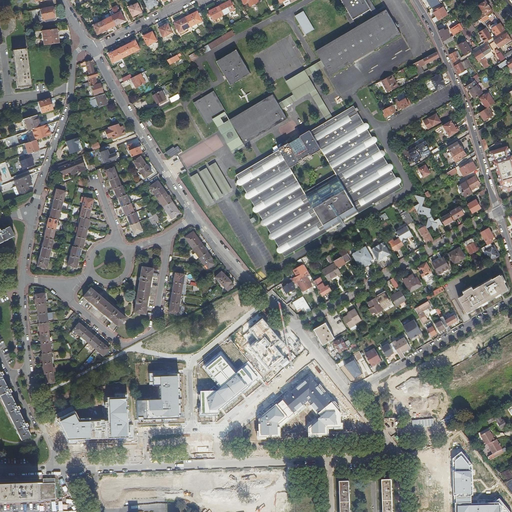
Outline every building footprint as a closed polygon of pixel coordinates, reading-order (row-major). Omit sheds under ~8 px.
[(220,6),(224,14),(228,12),(230,16),(234,14),(233,10),(235,9),(233,5),(234,4),(233,2),(231,2),(230,0),(220,6)] [(377,11),(370,0),(367,0),(366,1),(365,0),(341,0),(348,11),(344,14),(353,29),(316,51),(322,60),(323,63),(325,66),(330,75),(366,54),(400,33),(387,10),(379,14),(377,11)] [(437,0),(426,0),(432,8),(440,3),(437,0)] [(487,15),(493,11),(486,0),(479,5),(484,12),(484,13),(479,16),(481,19),(487,15)] [(143,11),(138,3),(130,7),(134,16),(143,11)] [(219,17),(224,14),(220,6),(209,11),(210,13),(208,14),(210,16),(212,15),(214,20),(219,17)] [(434,12),(439,20),(448,15),(442,6),(434,12)] [(53,18),(52,12),(51,7),(39,9),(39,13),(39,15),(38,15),(39,16),(37,16),(39,22),(42,22),(42,20),(44,20),(52,18),(53,18)] [(112,16),(116,25),(126,20),(121,11),(112,16)] [(197,11),(186,17),(191,26),(202,20),(197,11)] [(303,12),(295,16),(299,24),(305,34),(313,29),(303,12)] [(103,21),(107,29),(116,25),(112,16),(103,21)] [(191,26),(186,17),(175,22),(181,35),(186,32),(185,29),(191,26)] [(99,33),(107,29),(103,21),(95,25),(99,33)] [(168,23),(159,28),(164,36),(168,34),(169,36),(174,34),(168,23)] [(451,29),(454,35),(463,29),(460,23),(451,29)] [(505,29),(500,23),(498,24),(492,28),(496,35),(505,29)] [(472,24),(467,27),(466,28),(468,31),(469,33),(475,29),(472,24)] [(444,28),(438,31),(443,41),(450,37),(449,35),(450,34),(448,29),(444,30),(444,28)] [(485,42),(492,38),(490,34),(486,28),(479,32),(485,42)] [(43,45),(44,46),(58,44),(56,29),(42,31),(43,45)] [(208,50),(235,36),(232,30),(205,45),(208,50)] [(153,31),(144,36),(148,44),(157,40),(153,31)] [(507,45),(511,41),(511,40),(507,33),(494,41),(499,48),(506,43),(507,45)] [(450,37),(443,41),(445,45),(454,39),(453,37),(452,36),(450,37)] [(126,45),(131,53),(140,48),(136,40),(126,45)] [(462,42),(458,45),(465,55),(472,51),(465,40),(464,41),(463,40),(461,41),(462,42)] [(491,48),(489,44),(481,50),(487,60),(494,55),(492,52),(490,49),(491,48)] [(122,58),(131,53),(126,45),(117,49),(122,58)] [(26,49),(12,51),(13,58),(14,63),(16,76),(16,81),(17,88),(31,86),(26,49)] [(113,62),(122,58),(117,49),(109,53),(113,62)] [(250,74),(236,50),(216,62),(220,67),(224,75),(227,79),(230,85),(250,74)] [(481,50),(474,54),(479,62),(481,61),(485,68),(490,64),(487,60),(481,50)] [(421,66),(439,57),(437,52),(413,64),(414,65),(415,64),(416,66),(420,64),(421,66)] [(456,52),(449,55),(453,63),(459,59),(456,52)] [(502,63),(506,60),(501,52),(500,52),(497,54),(497,55),(502,63)] [(181,55),(180,53),(170,58),(168,59),(170,64),(180,59),(178,56),(181,55)] [(500,69),(508,64),(511,70),(511,69),(511,59),(508,62),(507,60),(506,60),(502,63),(498,65),(500,69)] [(86,72),(87,75),(94,73),(91,63),(94,62),(93,61),(93,60),(82,63),(82,64),(79,65),(80,68),(85,67),(87,66),(88,72),(87,72),(86,72)] [(280,106),(282,109),(310,93),(327,121),(330,119),(333,118),(308,76),(313,73),(322,68),(325,66),(323,63),(322,60),(317,62),(314,64),(304,70),(286,81),(294,94),(278,103),(280,106)] [(455,66),(458,74),(464,71),(461,64),(463,64),(462,62),(455,66)] [(94,73),(87,75),(89,82),(95,80),(94,77),(98,76),(96,72),(94,73)] [(132,78),(137,88),(146,83),(141,73),(132,78)] [(440,74),(431,79),(437,90),(446,86),(444,82),(442,78),(440,74)] [(395,80),(392,75),(382,80),(388,92),(397,87),(393,80),(395,80)] [(475,81),(466,86),(470,92),(472,91),(476,98),(483,93),(475,81)] [(103,93),(100,83),(91,86),(94,96),(103,93)] [(162,90),(153,95),(157,101),(158,101),(159,102),(166,99),(162,90)] [(213,91),(194,102),(207,124),(213,120),(219,117),(226,113),(213,91)] [(486,108),(488,107),(495,103),(489,93),(480,99),(486,108)] [(99,107),(107,105),(104,94),(95,97),(99,107)] [(172,103),(180,98),(178,94),(170,99),(172,103)] [(273,94),(230,119),(236,131),(244,144),(286,118),(282,109),(280,106),(278,103),(273,94)] [(399,110),(412,104),(409,98),(407,99),(406,98),(396,103),(399,110)] [(49,99),(37,102),(41,114),(52,111),(49,99)] [(383,114),(385,118),(396,112),(392,105),(382,110),(384,113),(383,114)] [(291,146),(289,143),(289,142),(279,148),(279,150),(240,173),(236,175),(238,178),(238,179),(237,180),(237,181),(237,183),(237,184),(238,185),(239,186),(241,186),(242,185),(246,193),(246,194),(245,195),(245,196),(245,198),(246,199),(247,199),(249,199),(250,199),(252,202),(255,206),(253,207),(253,209),(253,210),(253,211),(254,212),(255,213),(257,213),(258,212),(263,220),(262,221),(261,222),(261,224),(261,225),(262,226),(264,226),(265,227),(266,226),(271,234),(270,235),(269,236),(269,237),(269,238),(270,239),(270,240),(272,240),(273,240),(274,240),(279,247),(278,248),(277,249),(277,251),(277,252),(278,253),(280,254),(281,254),(282,253),(285,257),(293,252),(295,251),(328,232),(346,221),(375,204),(378,202),(390,195),(394,192),(402,188),(400,184),(401,183),(402,182),(402,180),(401,179),(401,178),(399,177),(398,177),(397,178),(392,170),(393,169),(394,168),(394,167),(393,165),(392,164),(391,164),(390,164),(388,164),(384,157),(385,155),(386,154),(386,153),(385,152),(384,151),(383,150),(382,150),(380,151),(376,143),(377,142),(378,141),(378,139),(377,138),(376,137),(375,137),(374,136),(372,137),(370,133),(369,131),(368,129),(369,128),(370,127),(370,126),(369,124),(368,124),(367,123),(366,123),(364,123),(363,122),(358,114),(357,111),(359,110),(357,108),(355,109),(354,106),(337,115),(333,118),(330,119),(327,121),(311,131),(310,130),(300,136),(300,137),(302,140),(296,143),(291,146)] [(486,108),(479,113),(484,121),(493,115),(488,107),(486,108)] [(213,120),(233,153),(245,146),(244,144),(230,119),(226,113),(219,117),(213,120)] [(436,114),(423,122),(428,129),(441,122),(436,114)] [(25,125),(27,131),(33,130),(39,127),(36,116),(22,120),(23,125),(25,125)] [(447,123),(443,125),(450,136),(460,130),(457,127),(456,127),(454,125),(451,120),(447,123)] [(119,128),(118,124),(108,128),(109,129),(105,131),(108,139),(112,137),(113,140),(126,135),(124,130),(123,131),(121,127),(119,128)] [(40,139),(49,136),(46,127),(37,130),(38,135),(40,139)] [(0,147),(17,142),(15,136),(0,140),(0,147)] [(300,137),(289,143),(291,146),(296,143),(302,140),(300,137)] [(78,138),(65,142),(70,155),(80,151),(77,145),(80,144),(78,138)] [(29,155),(40,151),(36,140),(25,144),(29,155)] [(426,141),(417,145),(424,156),(431,152),(426,145),(427,144),(426,141)] [(460,146),(457,141),(448,147),(450,151),(453,155),(456,161),(466,154),(461,146),(460,146)] [(171,158),(181,150),(176,144),(167,152),(171,158)] [(131,157),(141,154),(139,147),(133,150),(129,151),(131,157)] [(422,157),(415,147),(409,151),(413,158),(412,159),(413,162),(422,157)] [(494,162),(494,161),(495,161),(496,160),(497,159),(497,158),(497,157),(496,156),(495,155),(494,155),(493,155),(492,155),(490,147),(487,149),(485,151),(489,165),(494,162)] [(112,150),(114,157),(120,155),(118,148),(112,150)] [(102,169),(95,150),(93,151),(89,152),(96,171),(100,170),(102,169)] [(428,159),(429,161),(432,160),(433,159),(434,161),(441,156),(439,152),(428,159)] [(32,156),(19,161),(22,169),(35,165),(32,156)] [(139,171),(146,166),(140,158),(133,163),(139,171)] [(85,170),(81,160),(58,168),(60,176),(70,172),(71,175),(85,170)] [(207,205),(233,191),(217,161),(208,166),(209,166),(199,172),(191,176),(207,205)] [(464,176),(477,169),(473,162),(467,166),(466,165),(461,168),(463,172),(462,172),(464,176)] [(496,166),(494,162),(489,165),(494,180),(508,172),(509,171),(506,167),(504,168),(502,164),(496,166)] [(428,164),(419,168),(423,177),(432,174),(428,164)] [(152,173),(146,165),(146,166),(139,171),(138,171),(144,179),(152,173)] [(105,171),(109,180),(117,177),(114,168),(105,171)] [(448,178),(457,173),(455,168),(446,173),(448,177),(448,178)] [(13,182),(28,176),(27,174),(26,171),(16,174),(14,170),(9,172),(11,176),(13,182)] [(499,197),(505,200),(511,195),(511,190),(505,194),(503,188),(504,187),(502,182),(510,180),(508,172),(494,180),(499,197)] [(17,190),(19,194),(28,190),(29,190),(27,187),(31,185),(28,176),(13,182),(12,182),(13,184),(14,183),(17,190)] [(480,185),(475,176),(461,184),(464,191),(463,192),(465,197),(473,193),(471,190),(480,185)] [(117,177),(109,180),(112,190),(113,189),(121,186),(117,177)] [(137,190),(145,184),(142,181),(135,186),(137,190)] [(157,199),(165,193),(157,182),(149,188),(157,199)] [(121,186),(113,189),(117,199),(118,198),(125,196),(121,186)] [(56,190),(53,199),(54,199),(62,202),(63,202),(65,192),(56,190)] [(172,202),(165,193),(157,199),(163,208),(172,202)] [(126,195),(125,196),(118,198),(121,207),(122,207),(129,205),(126,195)] [(414,206),(426,226),(427,227),(436,230),(438,223),(443,224),(439,218),(434,221),(429,212),(431,208),(422,205),(424,196),(415,195),(420,203),(414,206)] [(82,208),(90,210),(92,201),(81,198),(80,203),(83,203),(82,208)] [(54,199),(51,209),(60,211),(62,202),(54,199)] [(468,205),(472,213),(481,208),(476,200),(468,205)] [(179,213),(172,202),(163,208),(171,219),(179,213)] [(125,216),(126,216),(134,213),(130,204),(129,205),(122,207),(125,216)] [(450,212),(454,219),(464,213),(460,206),(450,212)] [(88,220),(90,210),(82,208),(79,218),(81,218),(88,220)] [(60,211),(51,209),(49,219),(57,221),(60,211)] [(407,210),(400,213),(406,223),(407,225),(413,222),(407,210)] [(126,216),(130,226),(138,223),(134,213),(126,216)] [(450,213),(441,218),(445,225),(453,220),(450,213)] [(153,227),(157,225),(153,217),(148,219),(153,227)] [(87,230),(89,220),(88,220),(81,218),(78,228),(87,230)] [(49,219),(46,228),(55,230),(57,221),(49,219)] [(138,223),(130,226),(133,235),(143,231),(141,227),(140,227),(138,223)] [(406,223),(395,229),(398,234),(400,237),(403,242),(407,240),(406,238),(412,235),(407,225),(406,223)] [(419,229),(427,244),(434,240),(427,227),(426,226),(419,229)] [(0,242),(1,242),(13,236),(9,227),(0,231),(0,242)] [(55,230),(46,228),(44,238),(52,240),(55,230)] [(84,240),(87,230),(78,228),(76,237),(84,240)] [(491,243),(496,240),(494,237),(489,228),(481,232),(488,245),(491,243)] [(192,248),(200,243),(192,232),(184,238),(192,248)] [(84,240),(76,237),(73,247),(81,249),(82,249),(84,240)] [(404,244),(400,237),(398,238),(394,241),(393,239),(388,242),(393,250),(396,249),(397,250),(399,249),(398,248),(404,244)] [(44,238),(42,247),(51,250),(53,240),(52,240),(44,238)] [(464,243),(471,254),(479,249),(473,239),(464,243)] [(377,259),(372,249),(366,240),(350,250),(352,254),(355,253),(355,252),(366,246),(373,258),(370,260),(371,262),(377,259)] [(377,259),(378,260),(383,258),(382,257),(386,255),(386,256),(390,254),(383,242),(380,244),(379,243),(378,243),(377,243),(376,243),(375,244),(375,245),(375,246),(372,249),(377,259)] [(206,252),(200,243),(192,248),(199,258),(206,252)] [(493,246),(491,243),(488,245),(481,248),(483,251),(485,250),(490,260),(500,255),(494,245),(493,246)] [(339,251),(338,250),(331,255),(335,263),(338,268),(344,264),(343,263),(351,258),(347,250),(349,249),(347,246),(339,251)] [(355,253),(352,254),(359,266),(360,265),(360,266),(363,265),(364,267),(371,262),(370,260),(373,258),(366,246),(355,252),(355,253)] [(51,250),(42,247),(40,257),(48,259),(51,250)] [(70,256),(78,258),(81,249),(73,247),(72,247),(70,256)] [(460,247),(449,254),(454,263),(465,257),(460,247)] [(209,256),(206,252),(199,258),(204,266),(205,265),(207,268),(213,264),(208,257),(209,256)] [(76,268),(78,258),(70,256),(67,266),(76,268)] [(40,257),(39,257),(37,266),(46,269),(49,260),(48,259),(40,257)] [(443,257),(433,263),(439,274),(450,268),(443,257)] [(310,258),(303,262),(304,264),(306,267),(310,265),(309,263),(311,261),(310,258)] [(420,269),(418,270),(426,283),(431,280),(430,278),(434,276),(426,262),(418,267),(420,269)] [(322,270),(328,280),(341,273),(338,268),(335,263),(322,270)] [(296,278),(297,279),(298,282),(307,277),(310,275),(306,267),(304,264),(295,270),(298,276),(296,278)] [(153,269),(142,267),(134,313),(145,315),(153,269)] [(219,283),(226,277),(221,272),(214,278),(219,283)] [(174,283),(182,284),(185,285),(187,276),(175,273),(173,283),(174,283)] [(467,312),(508,288),(501,274),(475,289),(473,287),(464,292),(466,295),(460,298),(467,312)] [(412,275),(404,280),(408,288),(417,283),(412,275)] [(231,282),(226,277),(219,283),(224,289),(231,282)] [(292,277),(281,283),(287,294),(296,289),(293,283),(294,282),(294,281),(292,277)] [(307,277),(298,282),(303,291),(312,286),(307,277)] [(314,281),(322,295),(332,290),(329,285),(325,286),(320,277),(314,281)] [(394,278),(390,280),(395,288),(398,285),(394,278)] [(172,293),(181,294),(182,284),(174,283),(172,293)] [(432,294),(434,297),(445,290),(442,286),(432,293),(432,294)] [(126,319),(91,289),(83,297),(118,327),(126,319)] [(402,291),(391,297),(396,306),(407,300),(402,291)] [(170,303),(179,304),(181,294),(172,293),(170,303)] [(384,293),(377,297),(383,308),(391,303),(384,293)] [(35,295),(36,304),(45,303),(44,294),(35,295)] [(304,308),(307,313),(312,310),(303,296),(293,302),(297,310),(301,308),(301,309),(304,308)] [(383,308),(377,297),(368,302),(371,307),(369,308),(372,313),(373,314),(375,313),(378,313),(381,310),(384,309),(383,308)] [(429,300),(415,308),(423,323),(427,320),(424,314),(423,314),(421,311),(431,305),(429,300)] [(36,304),(37,315),(46,313),(45,303),(36,304)] [(177,314),(179,304),(170,303),(169,313),(177,314)] [(355,308),(349,312),(350,314),(344,317),(350,328),(356,324),(356,323),(362,320),(355,308)] [(46,313),(37,315),(38,324),(47,323),(46,313)] [(448,332),(451,330),(449,325),(458,320),(455,314),(445,320),(443,316),(442,316),(440,317),(441,319),(446,327),(448,332)] [(291,352),(262,319),(249,330),(258,339),(249,346),(269,369),(291,352)] [(435,323),(439,331),(446,327),(441,319),(435,323)] [(403,326),(411,339),(422,333),(414,320),(403,326)] [(314,329),(323,345),(335,338),(326,322),(314,329)] [(38,324),(38,325),(39,334),(48,333),(47,323),(38,324)] [(80,337),(86,330),(78,324),(70,332),(74,336),(77,334),(80,337)] [(429,333),(431,337),(437,333),(435,329),(434,330),(432,326),(431,324),(427,326),(430,332),(429,333)] [(382,329),(373,334),(377,341),(386,335),(382,329)] [(88,343),(93,337),(86,330),(80,337),(88,343)] [(39,334),(40,344),(49,343),(51,343),(51,338),(48,338),(48,333),(39,334)] [(92,347),(95,350),(101,343),(93,337),(88,343),(87,344),(91,348),(92,347)] [(337,340),(333,342),(339,352),(347,347),(342,337),(340,338),(340,337),(337,339),(337,340)] [(395,347),(402,358),(405,356),(403,352),(411,347),(405,338),(397,342),(396,341),(392,342),(395,347)] [(390,342),(388,343),(386,340),(380,344),(388,357),(396,352),(390,342)] [(40,344),(41,354),(50,353),(49,343),(40,344)] [(95,350),(102,357),(109,349),(101,343),(95,350)] [(373,366),(383,360),(376,347),(365,353),(373,366)] [(350,361),(345,364),(355,379),(370,368),(358,352),(349,359),(350,361)] [(41,354),(42,364),(51,363),(50,353),(41,354)] [(221,353),(205,367),(222,388),(218,392),(201,392),(202,414),(219,414),(219,411),(260,377),(249,363),(237,373),(221,353)] [(42,364),(44,374),(52,373),(51,363),(42,364)] [(178,372),(148,373),(149,386),(160,386),(160,399),(136,400),(136,420),(180,418),(178,372)] [(52,373),(44,374),(45,385),(54,383),(52,373)] [(30,436),(0,374),(0,398),(21,440),(30,436)] [(259,419),(260,438),(280,437),(280,424),(309,401),(322,417),(310,426),(310,437),(328,436),(328,429),(342,429),(342,413),(311,376),(259,419)] [(74,409),(56,418),(67,439),(133,438),(132,424),(126,425),(126,397),(106,398),(107,419),(79,419),(74,409)] [(501,429),(506,426),(501,418),(499,413),(494,416),(494,415),(486,419),(489,425),(496,421),(501,429)] [(487,445),(497,440),(495,436),(493,437),(490,431),(481,436),(486,446),(487,445)] [(504,453),(497,440),(487,445),(495,458),(504,453)] [(506,483),(511,479),(511,477),(508,470),(500,474),(506,483)] [(40,483),(40,500),(51,500),(51,480),(40,480),(40,483)] [(392,511),(392,481),(382,481),(383,489),(383,493),(383,510),(383,511),(392,511)] [(350,511),(349,482),(340,482),(340,491),(341,495),(341,511),(350,511)] [(0,483),(0,501),(33,501),(33,500),(34,483),(0,483)] [(116,506),(115,496),(118,496),(118,491),(108,492),(108,501),(106,501),(106,507),(116,506)]
